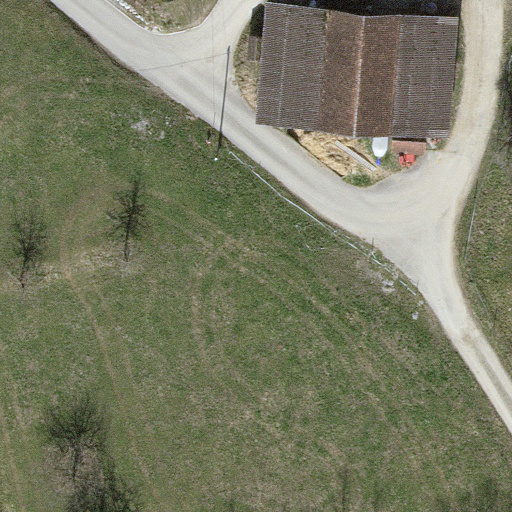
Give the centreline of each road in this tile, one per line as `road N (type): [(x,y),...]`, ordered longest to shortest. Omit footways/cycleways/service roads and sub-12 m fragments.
road 1 (residential): [(77,0),(443,285)]
road 2 (track): [(511,398),(443,285)]
